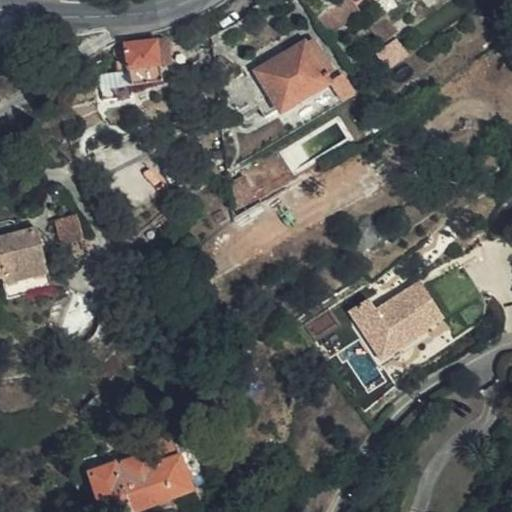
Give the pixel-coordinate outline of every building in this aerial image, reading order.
[(328,32),(334,34),(346,28),(339,15),(335,14),(321,22),(326,31),(328,32)] [(279,114),(323,86),(326,84),(322,80),(330,75),(309,42),(302,47),(301,45),(254,74),(279,114)] [(121,49),(122,54),(123,59),(115,60),(113,61),(114,73),(95,76),(98,93),(128,88),(158,84),(156,69),(168,67),(164,43),(121,49)] [(326,84),(323,86),(336,105),(351,96),(338,77),(326,84)] [(129,100),(128,88),(98,93),(99,104),(129,100)] [(381,128),(375,119),(365,126),(372,134),(381,128)] [(246,175),(232,182),(241,201),(255,194),(246,175)] [(83,235),(77,215),(50,223),(55,244),(83,235)] [(368,220),(359,226),(369,242),(386,231),(380,222),(373,225),(368,220)] [(0,277),(5,296),(49,286),(34,226),(0,234),(0,277)] [(369,242),(359,226),(341,238),(350,253),(369,242)] [(438,314),(418,281),(374,308),(367,297),(350,309),(380,358),(382,358),(425,330),(422,325),(438,314)] [(128,511),(189,488),(177,455),(174,456),(167,436),(139,445),(140,448),(135,450),(137,456),(119,462),(124,472),(119,474),(114,464),(87,472),(100,511),(128,511)]
